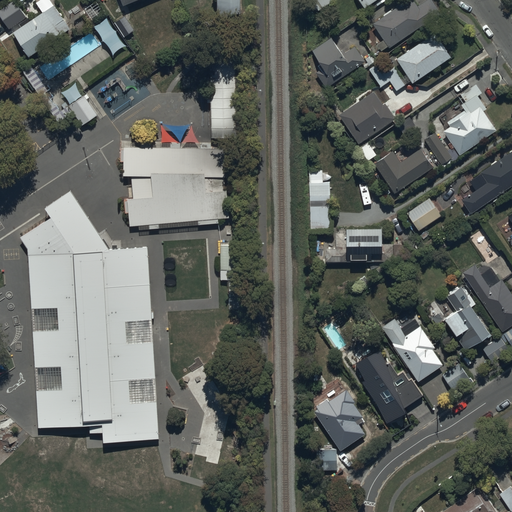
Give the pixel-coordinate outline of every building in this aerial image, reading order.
[(15,0),(0,10),(0,16),(9,29),(27,17),(15,0)] [(218,0),(218,18),(242,18),(241,0),(218,0)] [(334,0),(311,0),(318,11),(334,0)] [(382,51),(389,46),(390,48),(443,14),(433,0),(428,0),(418,6),(414,0),(409,0),(374,23),(385,40),(378,45),(382,51)] [(55,5),(13,32),(29,57),(71,30),(55,5)] [(134,30),(125,16),(115,22),(124,37),(134,30)] [(436,33),(397,59),(413,83),(452,57),(436,33)] [(327,88),(366,62),(355,46),(343,54),(332,37),(313,50),(321,63),(318,66),(320,69),(316,72),(327,88)] [(387,57),(369,70),(381,87),(390,81),(396,91),(405,84),(387,57)] [(237,137),(236,60),(210,60),(210,91),(206,91),(206,102),(211,102),(212,137),(237,137)] [(450,126),(444,130),(455,147),(448,152),(436,133),(425,140),(441,164),(452,157),(454,161),(462,155),(462,154),(497,131),(484,111),(487,109),(479,96),(483,93),(477,84),(461,94),(466,101),(461,104),(465,110),(447,121),(450,126)] [(375,91),(340,115),(359,144),(396,119),(386,103),(384,105),(375,91)] [(69,106),(82,126),(98,115),(87,99),(89,98),(86,94),(69,106)] [(416,126),(411,118),(399,127),(404,134),(416,126)] [(129,226),(139,225),(139,230),(219,224),(219,219),(231,218),(228,190),(226,190),(222,142),(120,142),(121,162),(124,162),(124,176),(127,176),(127,198),(125,198),(125,214),(129,214),(129,226)] [(407,185),(434,167),(421,148),(401,162),(394,151),(374,164),(395,195),(398,193),(400,197),(405,194),(403,190),(408,187),(407,185)] [(470,214),(511,186),(511,152),(481,173),(488,183),(462,201),(470,214)] [(331,183),(310,183),(310,228),(331,228),(331,183)] [(28,249),(28,254),(40,428),(89,426),(91,433),(103,433),(104,443),(160,439),(148,247),(111,249),(71,191),(46,207),(52,217),(20,237),(28,249)] [(419,230),(442,215),(430,197),(407,212),(419,230)] [(22,261),(0,227),(0,287),(18,272),(13,267),(22,261)] [(327,248),(327,261),(394,261),(394,251),(401,251),(401,236),(390,236),(390,242),(384,242),(384,228),(346,228),(346,232),(336,232),(336,248),(327,248)] [(213,303),(213,236),(164,236),(164,304),(213,303)] [(229,243),(221,243),(221,271),(238,271),(238,245),(229,245),(229,243)] [(476,264),(463,273),(511,346),(511,292),(502,279),(500,280),(492,268),(482,274),(476,264)] [(492,334),(473,306),(477,304),(471,295),(472,294),(465,283),(447,296),(457,311),(445,319),(467,351),(492,334)] [(396,319),(382,327),(417,383),(444,365),(434,349),(436,348),(417,318),(401,328),(396,319)] [(510,350),(501,336),(483,349),(493,362),(510,350)] [(0,347),(0,372),(11,365),(0,347)] [(365,381),(361,384),(387,423),(424,398),(412,379),(409,381),(403,373),(399,376),(382,350),(356,364),(365,381)] [(204,364),(202,364),(200,361),(190,367),(192,371),(180,378),(202,415),(192,459),(220,465),(233,410),(204,364)] [(459,363),(443,375),(453,389),(470,378),(459,363)] [(311,406),(341,451),(366,434),(354,416),(360,412),(342,385),(311,406)] [(0,446),(23,430),(7,407),(0,411),(0,446)] [(337,469),(337,449),(318,449),(318,469),(337,469)] [(497,511),(479,485),(441,511),(497,511)] [(511,486),(511,485),(499,492),(510,511),(511,510),(511,486)]
